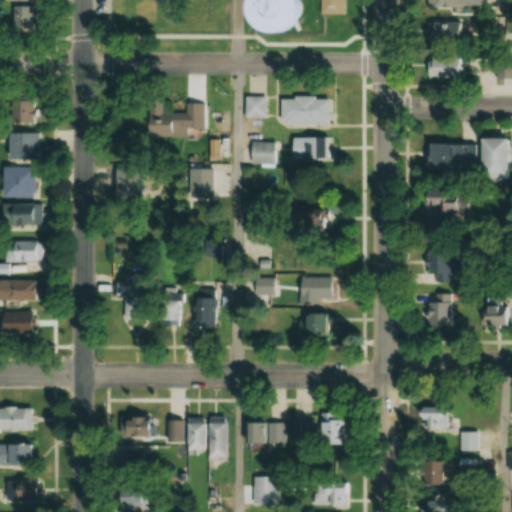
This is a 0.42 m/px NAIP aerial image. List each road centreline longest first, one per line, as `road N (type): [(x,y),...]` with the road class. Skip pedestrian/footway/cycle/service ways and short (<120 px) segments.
road 1 (tertiary): [(386,511),(385,0)]
road 2 (residential): [(79,511),(79,0)]
road 3 (tertiary): [(386,371),(0,375)]
road 4 (residential): [(0,64),(385,64)]
road 5 (residential): [(511,365),(386,371)]
road 6 (residential): [(511,107),(386,108)]
